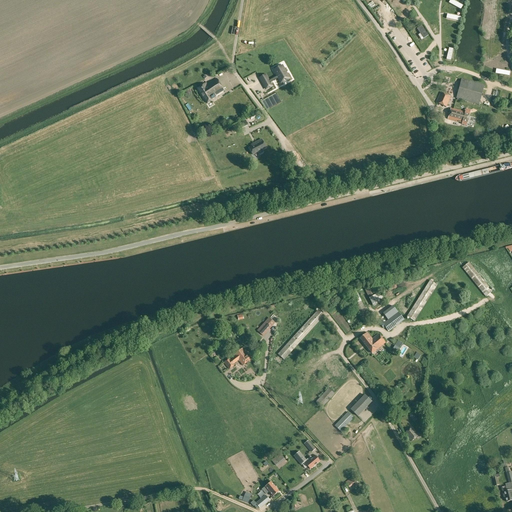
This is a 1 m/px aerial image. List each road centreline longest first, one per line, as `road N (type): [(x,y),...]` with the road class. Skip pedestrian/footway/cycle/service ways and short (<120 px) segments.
road 1 (track): [(511,229),(136,326),(0,400)]
road 2 (unclassified): [(0,268),(99,254),(511,152)]
road 3 (track): [(0,124),(186,36),(215,0)]
road 4 (unknown): [(439,511),(379,403),(341,353),(366,329),(382,330)]
road 5 (track): [(59,511),(195,488),(256,511)]
road 6 (track): [(444,169),(430,104),(358,0)]
road 7 (unclassified): [(275,511),(331,461),(260,386)]
